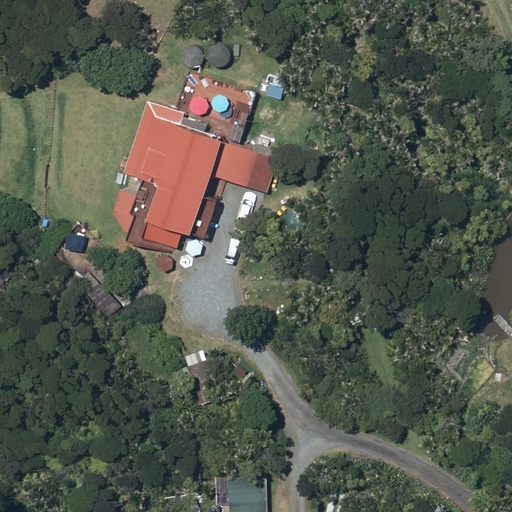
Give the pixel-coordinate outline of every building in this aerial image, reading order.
[(190,44),(190,63),(234,64),(234,44),(190,44)] [(153,100),(128,171),(167,184),(155,221),(196,235),(216,176),(269,193),(281,158),(184,126),(189,112),(153,100)] [(113,317),(127,304),(95,270),(81,283),(113,317)] [(210,360),(175,372),(188,412),(225,399),(210,360)] [(233,511),(270,511),(270,477),(234,477),(233,511)]
